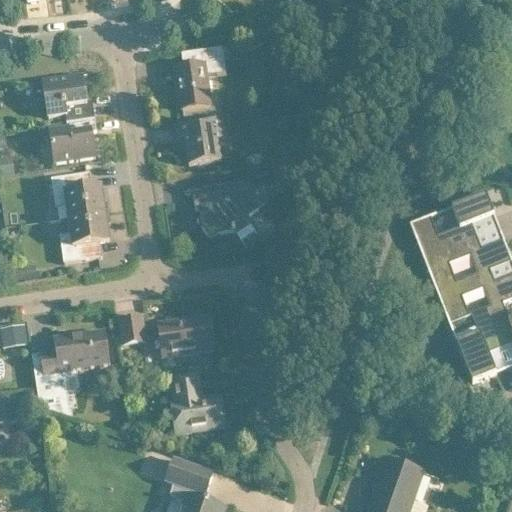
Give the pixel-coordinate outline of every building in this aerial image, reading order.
[(226,75),(222,51),(181,57),(183,70),(174,72),(180,113),(210,109),(206,78),(226,75)] [(66,118),(67,126),(95,122),(92,105),(86,106),(84,88),(79,88),(78,80),(43,85),(48,121),(66,118)] [(225,140),(222,120),(175,127),(177,143),(185,142),(189,169),(221,164),(218,141),(225,140)] [(97,135),(95,122),(67,126),(67,131),(49,134),(54,167),(95,161),(91,136),(97,135)] [(292,187),(302,186),(299,164),(273,168),(276,189),(253,193),(252,190),(245,185),(192,192),(195,213),(202,212),(205,217),(197,223),(207,239),(217,232),(220,237),(234,235),(238,240),(252,230),(253,225),(248,218),(292,187)] [(66,209),(68,223),(105,217),(101,190),(92,191),(90,176),(51,182),(55,210),(66,209)] [(486,198),(451,211),(459,232),(438,240),(430,220),(410,228),(423,261),(477,240),(472,228),(494,219),(486,198)] [(109,245),(105,217),(68,223),(71,237),(60,239),(64,267),(103,261),(100,246),(109,245)] [(482,253),(477,240),(423,261),(436,294),(511,264),(511,263),(504,244),(482,253)] [(511,264),(436,294),(449,327),(471,318),(487,312),(511,302),(511,278),(494,285),(490,274),(511,265),(511,264)] [(511,323),(510,324),(503,306),(511,302),(487,312),(502,351),(511,347),(511,323)] [(489,357),(502,351),(487,312),(471,318),(479,337),(456,345),(472,386),(496,377),(489,357)] [(163,362),(214,354),(209,319),(158,327),(163,362)] [(143,321),(119,324),(122,348),(146,345),(143,321)] [(56,355),(40,357),(42,371),(34,372),(40,411),(73,423),(72,413),(77,412),(75,397),(80,396),(77,373),(110,368),(105,335),(54,342),(56,355)] [(201,403),(198,381),(172,385),(175,406),(172,407),(177,437),(224,430),(219,400),(201,403)] [(221,511),(222,511),(202,504),(204,499),(205,500),(213,477),(173,463),(165,486),(173,488),(169,500),(184,505),(181,511),(221,511)] [(410,511),(423,476),(387,463),(369,511),(410,511)]
